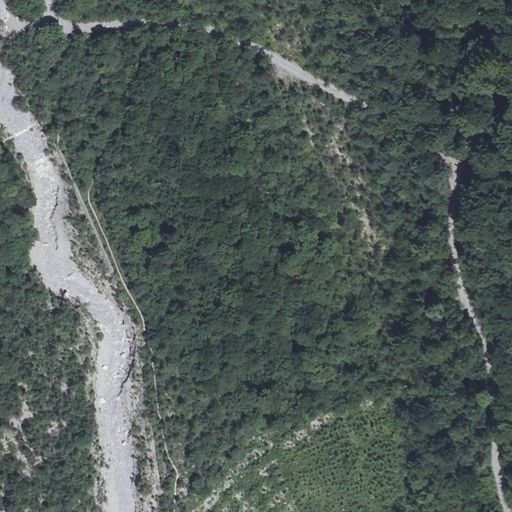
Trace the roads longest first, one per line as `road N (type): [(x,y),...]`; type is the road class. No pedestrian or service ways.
road 1 (track): [(476,0),(484,101),(448,222),(486,372),(489,484),(505,511)]
road 2 (track): [(463,171),(422,133),(244,41),(152,20),(69,26),(51,15),(47,0)]
